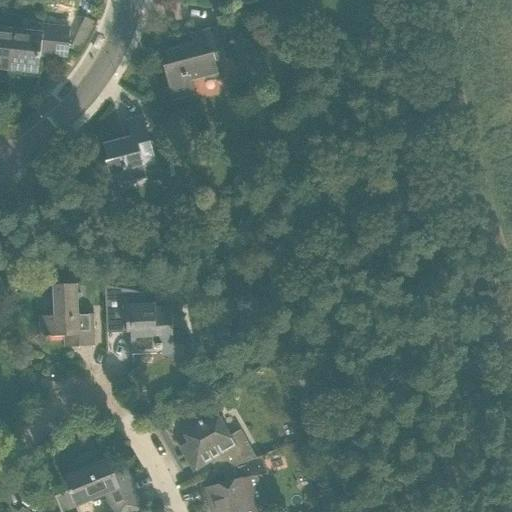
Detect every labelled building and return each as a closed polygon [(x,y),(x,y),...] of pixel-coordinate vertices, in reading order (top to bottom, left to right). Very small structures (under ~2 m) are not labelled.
[(0,69),(10,71),(14,30),(0,28),(0,25),(1,20),(0,20),(0,69)] [(14,30),(10,71),(38,73),(40,55),(68,58),(71,28),(29,24),(29,32),(14,30)] [(162,66),(168,86),(171,100),(194,94),(190,81),(218,74),(215,61),(226,58),(218,26),(189,34),(192,44),(164,51),(168,65),(162,66)] [(130,137),(103,144),(108,160),(105,161),(113,191),(114,191),(147,182),(147,179),(159,176),(156,163),(143,116),(142,116),(125,120),(130,137)] [(63,336),(63,348),(95,346),(93,314),(78,315),(77,284),(52,286),(53,301),(37,302),(39,338),(45,337),(45,339),(50,339),(50,337),(63,336)] [(104,286),(106,334),(130,333),(131,350),(162,349),(162,345),(173,345),(172,308),(155,308),(155,304),(138,305),(138,292),(104,286)] [(223,471),(235,466),(256,458),(239,429),(229,435),(216,415),(203,423),(197,414),(179,425),(190,442),(180,448),(194,470),(215,458),(223,471)] [(239,480),(206,489),(210,504),(215,503),(217,511),(259,511),(257,503),(264,501),(257,477),(268,474),(263,457),(257,459),(256,458),(235,466),(239,480)] [(55,497),(60,511),(78,511),(76,505),(106,493),(114,511),(131,511),(132,511),(141,508),(124,468),(112,473),(107,461),(63,479),(68,491),(55,497)]
